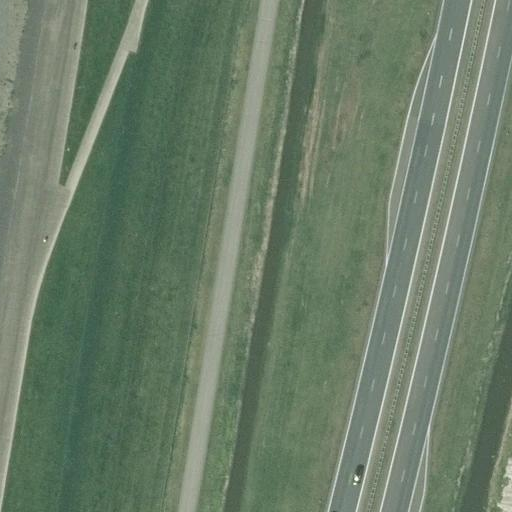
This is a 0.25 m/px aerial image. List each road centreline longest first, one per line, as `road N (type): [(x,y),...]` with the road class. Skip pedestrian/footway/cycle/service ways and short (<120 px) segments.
road 1 (trunk): [(382,511),(503,0)]
road 2 (trunk): [(450,0),(341,511)]
road 3 (unclassified): [(186,511),(268,0)]
